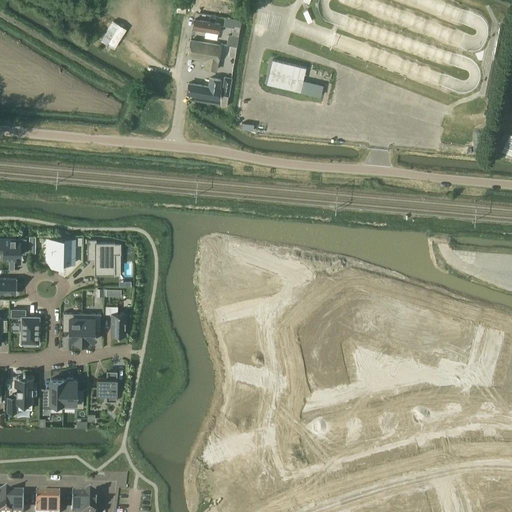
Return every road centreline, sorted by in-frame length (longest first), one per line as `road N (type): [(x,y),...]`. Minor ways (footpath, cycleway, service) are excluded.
road 1 (residential): [(310,490),(288,432),(299,385),(287,327),(353,276),(511,319)]
road 2 (unclassified): [(511,184),(174,148)]
road 3 (residential): [(310,490),(463,448),(511,449)]
road 4 (track): [(0,17),(178,115)]
road 5 (unclassified): [(174,148),(0,132)]
road 6 (residential): [(0,481),(106,485),(109,511)]
road 7 (unclassified): [(174,148),(189,19)]
